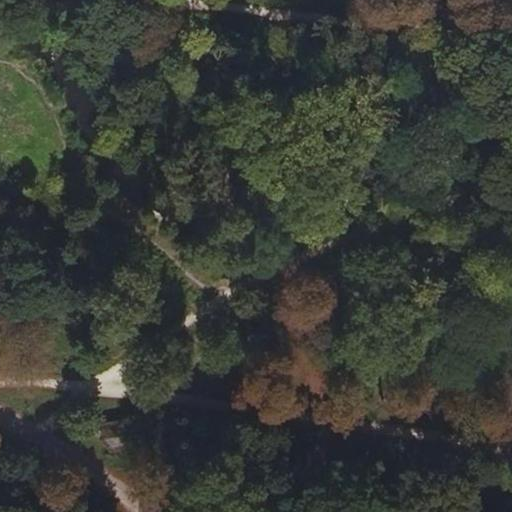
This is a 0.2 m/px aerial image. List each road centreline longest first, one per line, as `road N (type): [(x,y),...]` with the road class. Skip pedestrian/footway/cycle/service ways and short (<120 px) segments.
road 1 (track): [(511,45),(178,0)]
road 2 (track): [(0,383),(329,421)]
road 3 (track): [(329,421),(511,440)]
